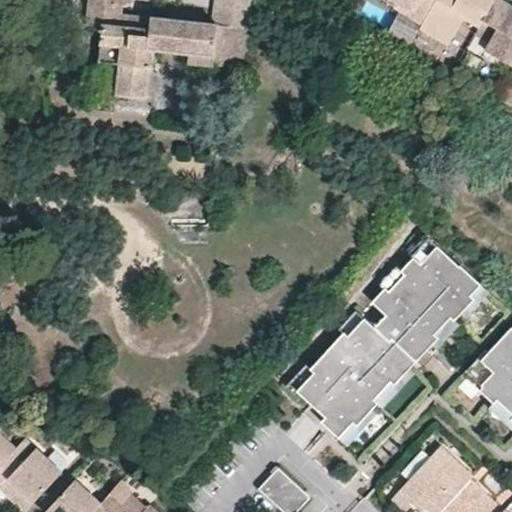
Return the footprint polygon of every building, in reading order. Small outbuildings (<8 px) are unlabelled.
[(121,25),(122,13),(123,0),(90,0),(87,24),(103,25),(98,63),(120,65),(117,96),(147,98),(149,68),(153,69),(155,50),(190,54),(214,57),(219,24),(212,23),(173,19),(146,16),(145,27),(121,25)] [(214,57),(214,64),(242,68),(248,0),(214,0),(212,23),(219,24),(214,57)] [(441,1),(441,0),(384,0),(384,1),(392,6),(399,10),(402,5),(429,20),(441,1)] [(441,1),(429,20),(426,26),(424,28),(451,44),(467,16),(484,26),(498,2),(499,0),(458,0),(454,9),(441,1)] [(511,9),(498,2),(484,26),(475,41),(488,49),(484,56),(511,72),(511,9)] [(426,26),(429,20),(402,5),(399,10),(426,26)] [(146,16),(122,13),(121,25),(145,27),(146,16)] [(214,57),(190,54),(188,64),(213,67),(214,64),(214,57)] [(422,235),(405,254),(410,258),(427,240),(422,235)] [(312,373),(295,392),(310,405),(303,412),(335,441),(338,438),(352,422),(356,425),(370,410),(377,403),(377,402),(374,399),(390,381),(394,384),(408,368),(422,353),(431,344),(437,337),(433,333),(448,316),(452,320),(453,319),(459,312),(472,298),(468,294),(479,283),(458,264),(456,266),(427,240),(410,258),(399,270),(398,270),(402,274),(387,291),(383,287),(382,288),(370,302),(384,315),(373,327),(362,318),(346,336),(342,333),(308,369),(312,373)] [(394,266),(377,284),(382,288),(383,287),(387,291),(402,274),(398,270),(399,270),(394,266)] [(487,291),(479,283),(468,294),(472,298),(459,312),(464,316),(487,291)] [(337,328),(342,333),(346,336),(362,318),(354,310),(337,328)] [(458,323),(453,319),(452,320),(448,316),(433,333),(437,337),(431,344),(435,348),(458,323)] [(484,347),(464,369),(482,385),(479,388),(478,389),(493,402),(496,398),(511,412),(511,415),(510,418),(511,419),(511,327),(510,326),(487,350),(484,347)] [(312,373),(308,369),(303,365),(284,387),(293,395),(295,392),(312,373)] [(413,372),(408,368),(394,384),(390,381),(374,399),(377,402),(377,403),(381,407),(413,372)] [(482,385),(464,369),(461,372),(479,388),(482,385)] [(511,412),(496,398),(493,402),(488,407),(511,428),(511,419),(510,418),(511,415),(511,412)] [(376,414),(370,410),(356,425),(352,422),(338,438),(347,446),(376,414)] [(286,435),(304,448),(318,430),(300,417),(286,435)] [(0,468),(15,452),(0,438),(0,468)] [(15,452),(0,468),(0,488),(3,491),(8,484),(33,506),(62,474),(25,440),(15,452)] [(436,511),(467,479),(472,474),(437,443),(396,487),(414,503),(419,498),(424,502),(433,511),(436,511)] [(277,468),(258,490),(282,511),(297,511),(310,498),(277,468)] [(467,479),(436,511),(498,511),(501,510),(467,479)] [(75,482),(47,511),(95,511),(101,506),(75,482)] [(8,484),(3,491),(1,492),(5,496),(22,511),(27,511),(33,506),(8,484)] [(110,496),(101,506),(95,511),(156,511),(149,504),(145,508),(130,495),(120,506),(110,496)] [(419,498),(414,503),(419,507),(421,505),(424,502),(419,498)]
